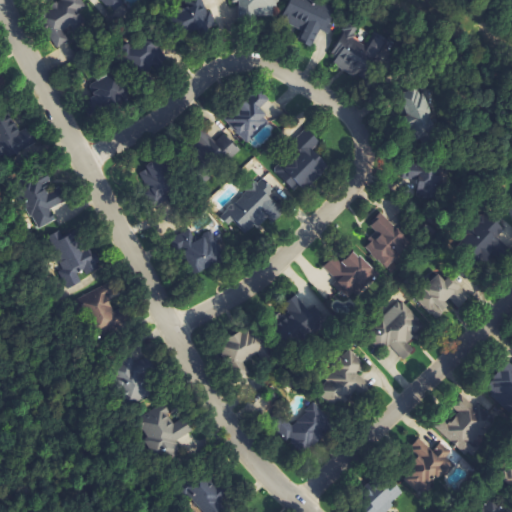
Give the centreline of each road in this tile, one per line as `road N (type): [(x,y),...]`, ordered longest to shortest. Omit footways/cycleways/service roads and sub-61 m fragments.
road 1 (residential): [(80,163),(157,119),(203,76),(233,61),(265,65),(353,126),(359,168),(341,199),(257,279),(169,330)]
road 2 (residential): [(0,14),(191,373),(301,511)]
road 3 (residential): [(293,504),(511,298)]
